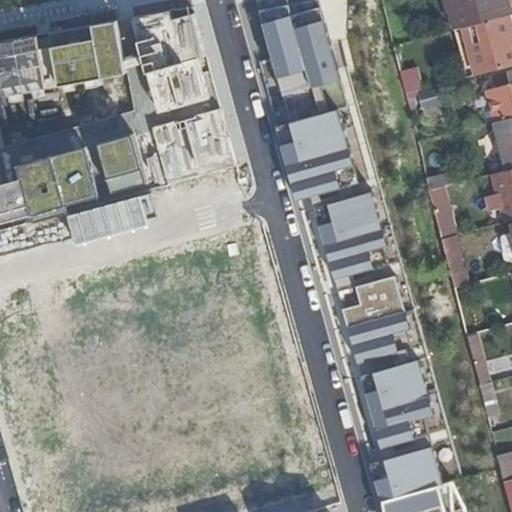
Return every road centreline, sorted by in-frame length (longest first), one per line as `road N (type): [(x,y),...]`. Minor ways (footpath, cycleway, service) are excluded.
road 1 (residential): [(359,511),(213,0)]
road 2 (unknown): [(0,271),(270,201)]
